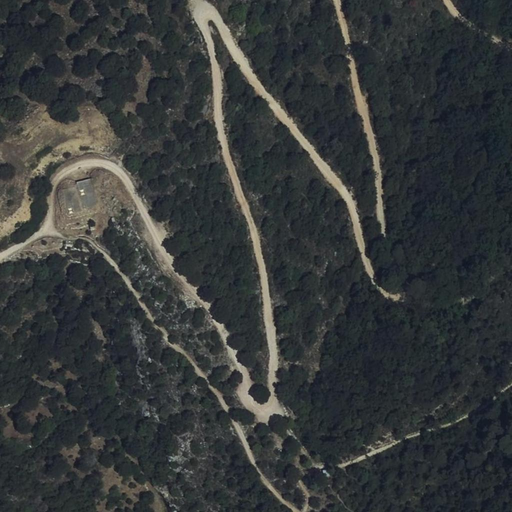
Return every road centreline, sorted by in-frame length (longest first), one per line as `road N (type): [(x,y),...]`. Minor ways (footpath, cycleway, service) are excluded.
road 1 (track): [(338,0),(379,162),(390,245),(404,277),(401,292),(392,294),(382,291),(341,187),(214,15),(204,13),(224,144),(267,288),(275,354),(268,409)]
road 2 (track): [(268,409),(250,403),(217,311),(180,277),(120,172),(91,161),(61,175),(47,228)]
